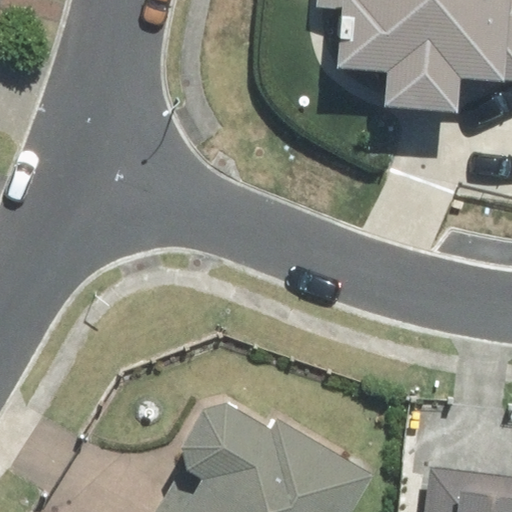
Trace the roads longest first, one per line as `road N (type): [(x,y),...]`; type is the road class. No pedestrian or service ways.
road 1 (residential): [(511,308),(362,278),(87,171)]
road 2 (residential): [(127,0),(87,171)]
road 3 (residential): [(87,171),(0,315)]
